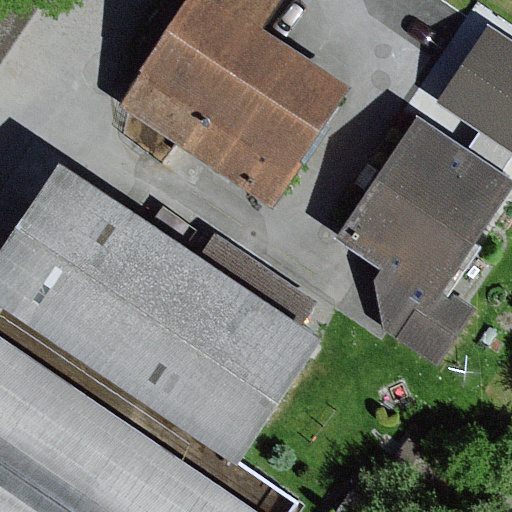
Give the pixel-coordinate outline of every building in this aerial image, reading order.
[(0,0),(0,92),(52,12),(32,0),(0,0)] [(351,81),(238,0),(195,0),(130,101),(275,198),(351,81)] [(511,170),(441,122),(363,231),(462,300),(511,227),(511,170)] [(276,462),(350,348),(84,169),(4,299),(276,462)] [(271,511),(0,333),(0,511),(271,511)]
